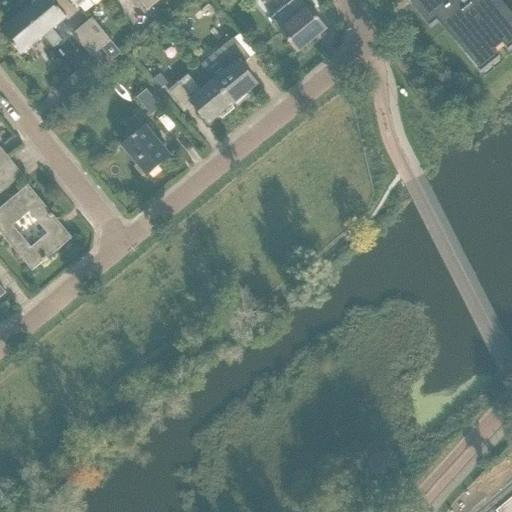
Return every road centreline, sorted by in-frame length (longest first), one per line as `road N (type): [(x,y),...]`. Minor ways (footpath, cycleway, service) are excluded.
road 1 (residential): [(124,242),(366,44),(348,2)]
road 2 (residential): [(124,242),(0,93)]
road 3 (residential): [(0,347),(124,242)]
